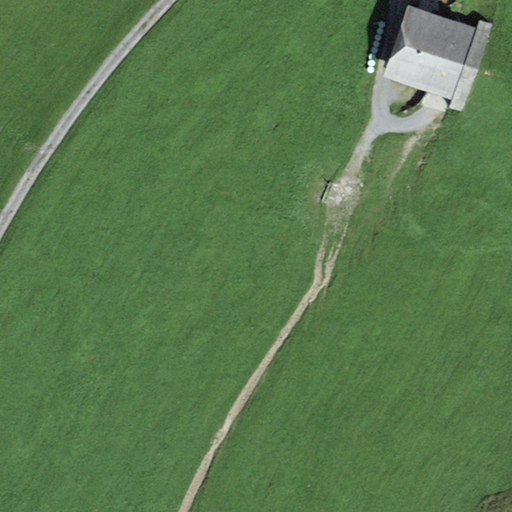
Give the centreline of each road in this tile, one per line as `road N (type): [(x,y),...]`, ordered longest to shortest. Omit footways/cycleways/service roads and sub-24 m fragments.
road 1 (track): [(168,0),(64,126),(0,230)]
road 2 (track): [(425,118),(390,125),(380,117),(395,0)]
